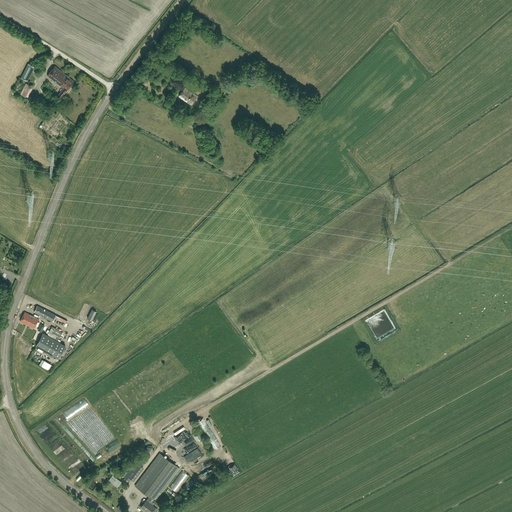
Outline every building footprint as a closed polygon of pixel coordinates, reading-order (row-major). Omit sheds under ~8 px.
[(34,67),(28,64),(21,78),(27,81),(34,67)] [(61,97),(74,81),(54,66),(47,75),(63,88),(58,94),(61,97)] [(217,93),(218,91),(220,93),(223,88),(215,82),(212,86),(210,88),(217,93)] [(205,99),(209,93),(199,86),(193,94),(184,88),(178,96),(191,105),(199,94),(205,99)] [(20,97),(28,99),(31,90),(23,87),(20,97)] [(42,100),(42,99),(36,96),(34,99),(45,105),(46,102),(42,100)] [(55,315),(37,306),(34,312),(52,321),(55,315)] [(96,311),(92,309),(87,318),(92,320),(96,311)] [(24,312),(20,321),(34,328),(37,322),(39,319),(24,312)] [(372,331),(377,340),(395,331),(389,320),(385,322),(387,326),(382,328),(377,330),(376,328),(372,331)] [(52,326),(51,326),(50,329),(49,330),(48,333),(47,335),(57,341),(62,332),(52,326)] [(36,346),(58,358),(65,345),(57,341),(47,335),(43,333),(36,346)] [(183,455),(183,456),(186,464),(201,457),(200,454),(206,451),(204,445),(197,448),(194,441),(188,444),(188,445),(176,450),(179,457),(183,455)] [(140,507),(147,511),(151,511),(155,507),(149,503),(152,499),(153,499),(178,467),(159,453),(135,486),(149,496),(146,501),(145,500),(140,507)] [(135,462),(124,480),(129,483),(130,480),(135,483),(147,464),(145,463),(144,464),(139,461),(137,464),(135,462)] [(232,478),(239,474),(236,468),(229,472),(232,478)] [(169,487),(177,492),(189,476),(182,470),(169,487)] [(112,475),(108,480),(117,487),(121,482),(112,475)] [(191,479),(184,486),(188,491),(196,484),(191,479)]
